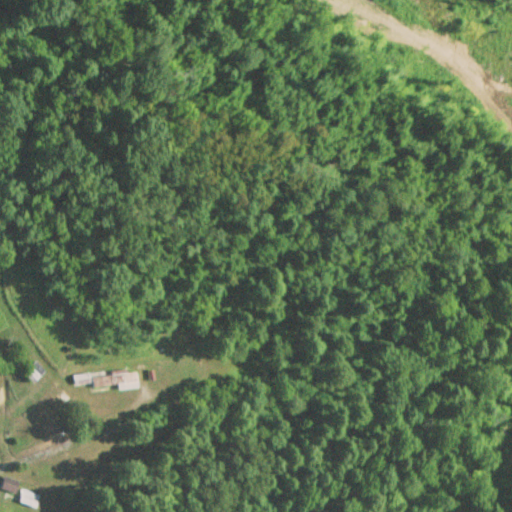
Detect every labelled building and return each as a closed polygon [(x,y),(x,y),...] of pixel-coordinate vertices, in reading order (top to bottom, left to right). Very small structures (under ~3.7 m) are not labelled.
[(43,372),(34,361),(23,370),(32,381),(43,372)] [(73,385),(89,383),(88,373),(72,375),(73,385)] [(116,385),(116,387),(135,387),(135,373),(92,373),(92,385),(116,385)] [(1,491),(15,491),(15,478),(1,478),(1,491)] [(38,496),(20,489),(15,501),(33,509),(38,496)]
